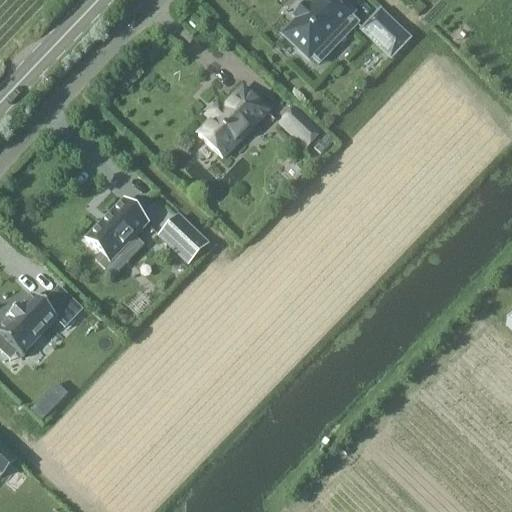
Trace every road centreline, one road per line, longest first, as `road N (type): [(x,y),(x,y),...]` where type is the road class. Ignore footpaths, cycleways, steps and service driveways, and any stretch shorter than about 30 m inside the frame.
road 1 (unclassified): [(0,163),(156,0)]
road 2 (secondary): [(0,102),(97,0)]
